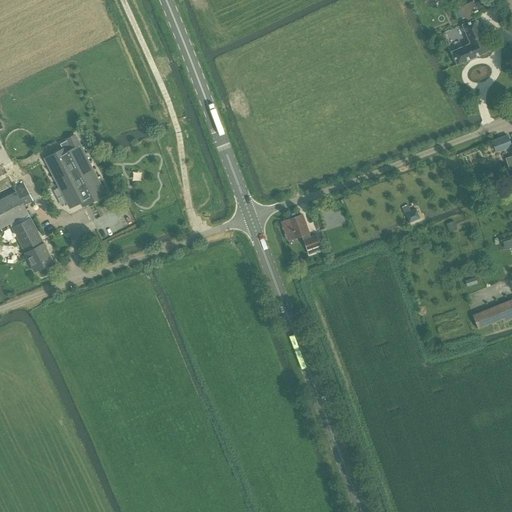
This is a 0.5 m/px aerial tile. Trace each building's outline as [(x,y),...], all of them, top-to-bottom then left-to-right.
[(479,14),(474,3),(473,0),(459,7),(453,9),(458,21),(464,18),(466,23),(461,25),(469,43),(451,51),(457,65),(489,51),(475,19),(474,19),(473,16),(479,14)] [(482,0),(486,9),(491,7),(488,0),(482,0)] [(60,151),(45,159),(70,207),(82,201),(84,204),(104,194),(74,135),(69,138),(70,141),(63,145),(65,149),(60,151)] [(500,151),(511,146),(508,135),(496,140),(500,151)] [(0,178),(11,173),(3,157),(0,158),(0,178)] [(408,224),(420,219),(416,209),(405,214),(408,224)] [(316,236),(310,238),(302,215),(282,222),(288,241),(303,235),(305,240),(304,241),(308,251),(320,246),(316,236)] [(43,244),(30,218),(12,227),(25,253),(35,272),(53,262),(43,244)] [(511,236),(500,241),(502,249),(511,246),(511,236)] [(477,283),(475,278),(465,281),(467,286),(477,283)] [(504,323),(511,320),(511,299),(472,315),(478,330),(502,320),(504,323)]
